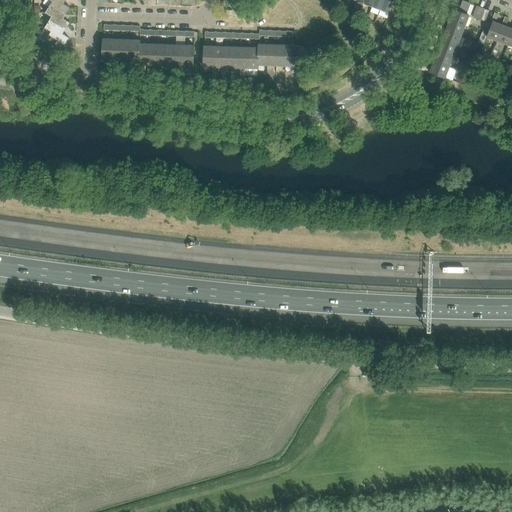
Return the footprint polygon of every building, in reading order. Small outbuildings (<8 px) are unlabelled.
[(50,0),(52,1),(50,4),(66,14),(70,7),(64,3),(65,0),(50,0)] [(374,0),(372,6),(381,9),(384,0),(374,0)] [(394,0),(384,0),(381,9),(389,12),(394,0)] [(442,16),(441,18),(449,21),(449,19),(465,25),(469,15),(467,14),(471,3),(469,3),(462,0),(460,6),(453,3),(451,8),(453,9),(450,17),(442,14),(442,16)] [(52,16),(50,19),(65,29),(70,22),(63,18),(66,14),(50,4),(45,12),(52,16)] [(476,5),(472,16),(480,19),(484,8),(476,5)] [(484,8),(480,19),(485,21),(489,10),(484,8)] [(488,34),(487,36),(497,40),(503,25),(502,24),(496,22),(499,14),(495,12),(494,12),(491,21),(492,21),(491,24),(488,34)] [(503,25),(497,40),(507,44),(511,32),(511,28),(506,26),(509,18),(506,17),(505,16),(502,24),(503,25)] [(65,29),(50,19),(42,32),(48,36),(50,34),(58,40),(65,44),(69,37),(63,33),(65,29)] [(438,27),(437,28),(445,31),(445,30),(461,36),(465,25),(449,19),(449,21),(446,27),(438,24),(438,27)] [(434,37),(433,38),(441,42),(441,40),(457,46),(461,36),(445,30),(445,31),(442,38),(434,35),(434,37)] [(482,32),(478,42),(483,44),(487,36),(488,34),(482,32)] [(111,59),(112,38),(104,38),(103,38),(102,59),(103,59),(111,59)] [(121,60),(121,39),(112,38),(111,59),(121,60)] [(130,60),(131,39),(121,39),(121,60),(130,60)] [(138,60),(140,43),(140,39),(131,39),(130,60),(138,60)] [(430,47),(429,49),(437,52),(437,50),(453,56),(457,46),(441,40),(441,42),(438,48),(431,45),(430,47)] [(148,64),(149,43),(140,43),(138,60),(138,64),(148,64)] [(157,64),(158,44),(149,43),(148,64),(157,64)] [(258,47),(258,64),(267,65),(268,44),(259,43),(258,47)] [(166,65),(167,44),(158,44),(157,64),(166,65)] [(175,65),(176,44),(167,44),(166,65),(175,65)] [(184,65),(185,45),(176,44),(175,65),(184,65)] [(277,44),(268,44),(267,65),(276,65),(277,44)] [(277,44),(276,65),(286,65),(286,44),(277,44)] [(295,45),(286,44),(286,65),(295,66),(295,60),(295,45)] [(194,45),(185,45),(184,65),(193,66),(194,45)] [(212,66),(213,46),(205,45),(204,45),(203,66),(212,66)] [(303,45),(295,45),(295,60),(302,60),(303,60),(303,45)] [(222,46),(213,46),(212,66),(221,67),(222,46)] [(230,67),(231,46),(222,46),(221,67),(230,67)] [(240,46),(231,46),(230,67),(240,67),(240,46)] [(240,46),(240,67),(249,68),(249,47),(240,46)] [(258,68),(258,64),(258,47),(249,47),(249,68),(258,68)] [(426,58),(425,59),(433,62),(433,61),(449,67),(453,56),(437,50),(437,52),(434,58),(427,55),(426,58)] [(423,65),(421,69),(430,72),(430,71),(445,77),(449,67),(433,61),(433,62),(431,68),(423,65)]
